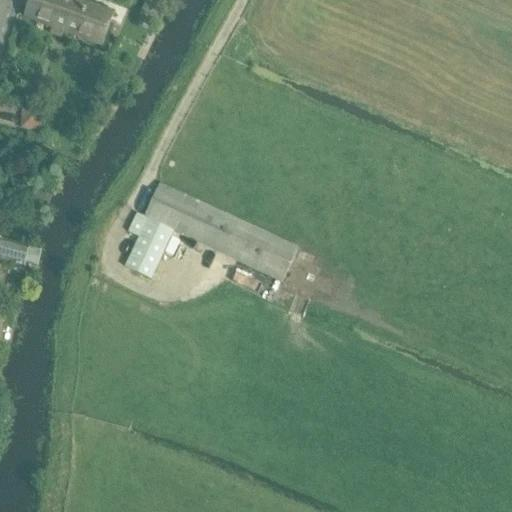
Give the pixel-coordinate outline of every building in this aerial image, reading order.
[(102,49),(113,15),(71,0),(29,0),(22,20),(102,49)] [(147,0),(140,14),(151,19),(158,4),(150,0),(147,0)] [(281,285),(296,251),(159,187),(143,221),(136,217),(127,236),(138,241),(124,271),(150,283),(172,234),(281,285)] [(24,264),(28,251),(0,242),(0,262),(22,269),(24,264)] [(28,251),(24,264),(37,267),(41,254),(28,250),(28,251)]
